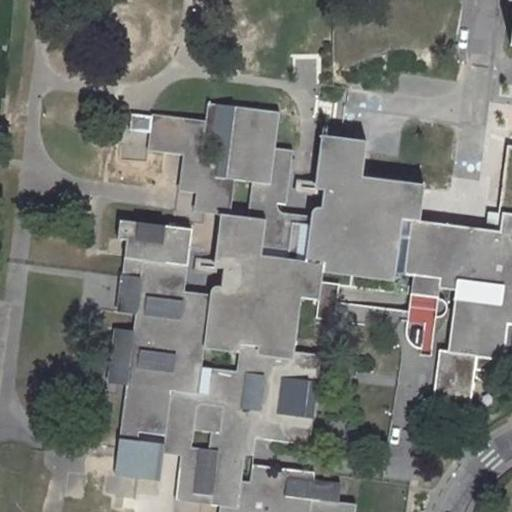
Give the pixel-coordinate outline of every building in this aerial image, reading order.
[(354,511),(355,505),(339,503),(341,485),(314,481),(315,474),(278,468),(276,478),(269,477),(268,477),(266,478),(264,478),(263,479),(261,480),(260,482),(259,483),(259,485),(249,484),(241,482),(245,456),(245,455),(246,454),(246,452),(245,450),(244,448),(243,447),(241,445),(239,445),(237,444),(238,437),(254,440),(299,445),(302,420),(313,421),(318,384),(307,382),(311,355),(294,353),(301,300),(318,301),(320,283),(323,265),(412,277),(433,280),(439,226),(419,223),(424,187),(361,178),(366,143),(325,137),(320,136),(313,190),(322,191),(320,209),(319,209),(317,209),(315,210),(314,211),(312,212),(312,213),(311,215),(310,217),(283,214),(282,213),(281,212),(279,212),(279,210),(278,209),(277,207),(277,206),(278,205),(285,206),(291,152),(274,149),(278,114),(206,104),(204,121),(202,141),(219,144),(217,161),(214,178),(232,181),(250,184),(247,209),(229,206),(227,216),(219,216),(212,269),(221,270),(219,288),(217,288),(214,288),(212,290),(211,291),(210,292),(209,294),(210,295),(183,292),(191,231),(119,221),(116,241),(126,242),(121,276),(140,279),(135,315),(133,333),(130,350),(111,348),(109,366),(128,369),(125,386),(119,440),(137,442),(138,433),(164,437),(167,420),(193,423),(192,432),(210,434),(208,451),(190,448),(182,448),(181,457),(177,484),(194,486),(192,495),(211,497),(210,505),(219,507),(237,509),(236,511),(354,511)] [(150,115),(148,133),(165,136),(168,117),(150,115)] [(182,156),(176,192),(195,195),(200,159),(202,141),(204,121),(168,117),(165,136),(148,133),(146,152),(182,156)] [(439,226),(433,280),(437,281),(436,289),(454,292),(446,353),(437,352),(435,363),(442,364),(440,372),(435,372),(429,408),(467,413),(472,372),(495,376),(496,362),(511,364),(511,148),(508,148),(498,215),(488,213),(485,232),(439,226)] [(195,195),(193,212),(219,216),(227,216),(229,206),(232,181),(214,178),(217,161),(200,159),(195,195)] [(121,276),(116,313),(135,315),(140,279),(121,276)] [(433,280),(412,277),(409,295),(435,298),(436,289),(437,281),(433,280)] [(318,301),(315,319),(333,321),(338,286),(320,283),(318,301)] [(435,349),(436,321),(410,321),(409,349),(435,349)] [(114,330),(111,348),(130,350),(133,333),(114,330)] [(109,366),(107,383),(125,386),(128,369),(109,366)] [(164,437),(164,445),(162,455),(181,457),(182,448),(190,448),(192,432),(193,423),(167,420),(164,437)] [(238,437),(237,444),(239,445),(241,445),(243,447),(244,448),(245,450),(246,452),(246,454),(245,456),(252,457),(254,440),(238,437)] [(119,440),(114,477),(159,483),(162,455),(164,445),(137,442),(119,440)] [(251,466),(249,484),(259,485),(259,483),(260,482),(261,480),(263,479),(264,478),(266,478),(268,477),(269,477),(271,468),(251,466)] [(211,497),(192,495),(194,486),(177,484),(175,501),(210,505),(211,497)]
